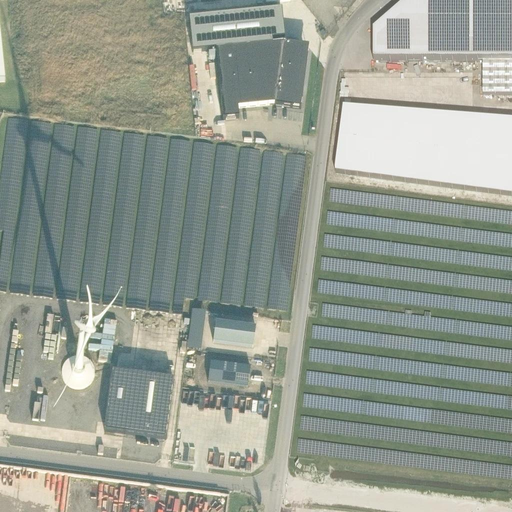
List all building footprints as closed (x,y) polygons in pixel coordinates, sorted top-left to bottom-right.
[(511,0),(410,0),(373,32),(373,63),(483,63),(483,96),(511,96),(511,0)] [(215,51),(222,121),(238,120),(237,110),(273,105),(273,106),(300,110),(303,90),(299,90),(304,50),(294,49),(294,46),(282,44),(272,45),(271,41),(284,40),(281,10),(188,20),(192,54),(215,51)] [(511,123),(344,111),(335,174),(511,197),(511,123)] [(113,364),(118,321),(105,320),(103,336),(92,334),(91,349),(102,351),(100,362),(113,364)] [(215,324),(212,344),(252,349),(255,329),(215,324)] [(247,389),(250,369),(210,364),(208,383),(247,389)] [(104,433),(165,441),(173,381),(112,373),(104,433)]
